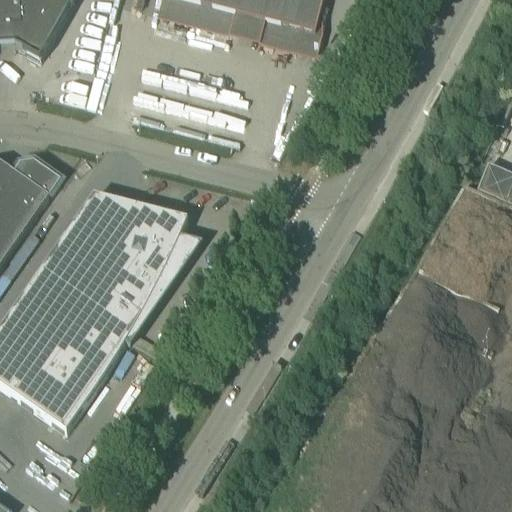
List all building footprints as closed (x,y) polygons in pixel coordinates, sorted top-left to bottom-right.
[(72,9),(74,0),(0,0),(0,35),(9,35),(15,54),(22,59),(40,69),(70,14),(72,9)] [(162,0),(162,3),(315,42),(325,0),(162,0)] [(146,132),(144,140),(178,149),(180,141),(146,132)] [(0,275),(49,205),(62,188),(34,169),(19,172),(14,179),(0,170),(0,275)] [(511,182),(487,171),(477,196),(511,212),(511,182)] [(66,243),(0,337),(0,394),(66,441),(90,407),(102,389),(126,352),(149,309),(173,260),(188,228),(93,204),(72,234),(73,235),(70,245),(66,243)] [(511,240),(511,222),(502,216),(494,230),(511,240)]
